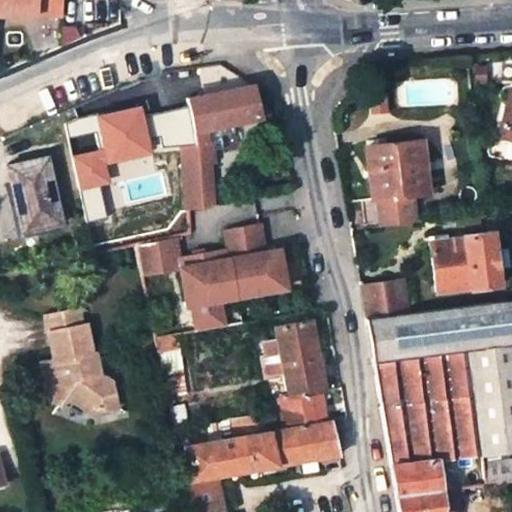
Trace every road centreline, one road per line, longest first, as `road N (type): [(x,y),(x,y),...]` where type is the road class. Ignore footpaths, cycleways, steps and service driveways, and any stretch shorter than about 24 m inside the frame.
road 1 (tertiary): [(372,511),(292,30)]
road 2 (residential): [(292,30),(130,36),(0,85)]
road 3 (tertiary): [(511,19),(292,30)]
